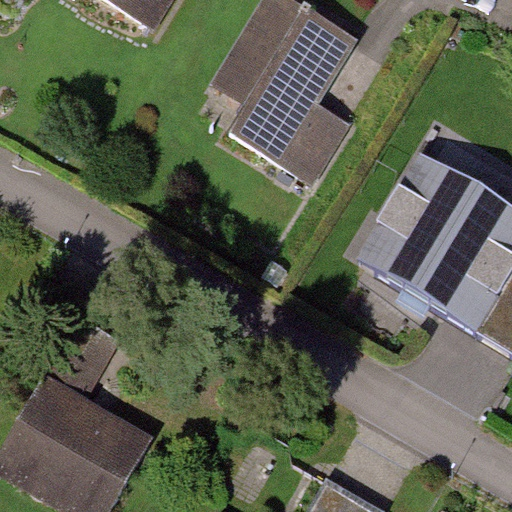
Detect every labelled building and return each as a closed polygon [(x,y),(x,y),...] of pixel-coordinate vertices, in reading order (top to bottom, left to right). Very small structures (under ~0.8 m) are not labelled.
[(100,0),(152,31),(170,0),(100,0)] [(230,140),(308,187),(343,130),(312,112),(351,48),(274,1),(217,96),(246,114),(230,140)] [(358,268),(511,361),(511,224),(419,168),(358,268)] [(54,382),(0,474),(0,482),(50,511),(130,511),(168,449),(54,382)] [(369,511),(324,487),(310,511),(369,511)]
